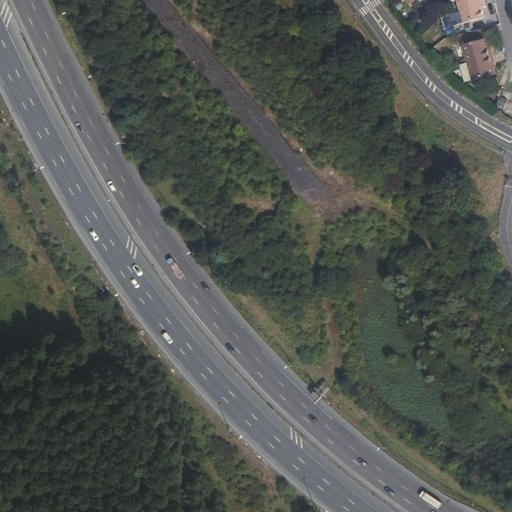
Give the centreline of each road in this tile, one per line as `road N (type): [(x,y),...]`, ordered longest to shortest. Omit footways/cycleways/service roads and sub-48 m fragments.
road 1 (motorway): [(432,511),(316,424),(205,307),(77,109),(26,0)]
road 2 (motorway): [(0,48),(133,281),(229,398),(356,511)]
road 3 (tertiary): [(355,0),(419,85),(511,146)]
road 4 (tertiary): [(511,131),(431,79),(372,0)]
